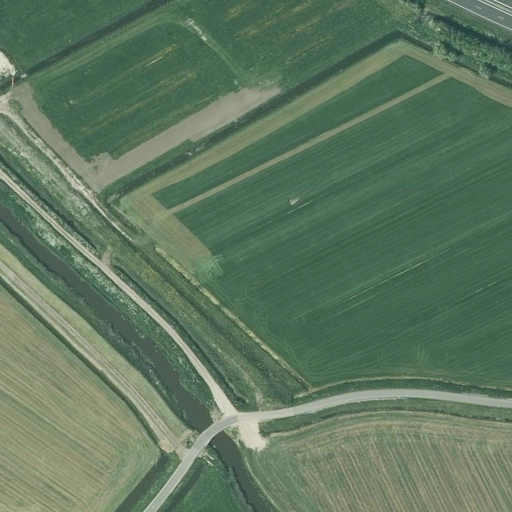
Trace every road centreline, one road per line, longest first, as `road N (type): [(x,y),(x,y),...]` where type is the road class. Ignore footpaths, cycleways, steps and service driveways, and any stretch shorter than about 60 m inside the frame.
road 1 (unclassified): [(149,511),(203,439),(234,420),(377,394),(511,405)]
road 2 (track): [(0,174),(173,335),(234,420)]
